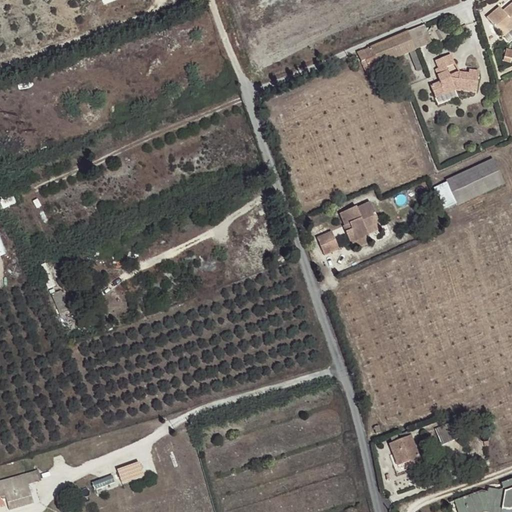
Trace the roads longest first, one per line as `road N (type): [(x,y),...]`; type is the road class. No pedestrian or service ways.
road 1 (unclassified): [(208,0),(351,393),(379,511)]
road 2 (track): [(37,187),(248,96)]
